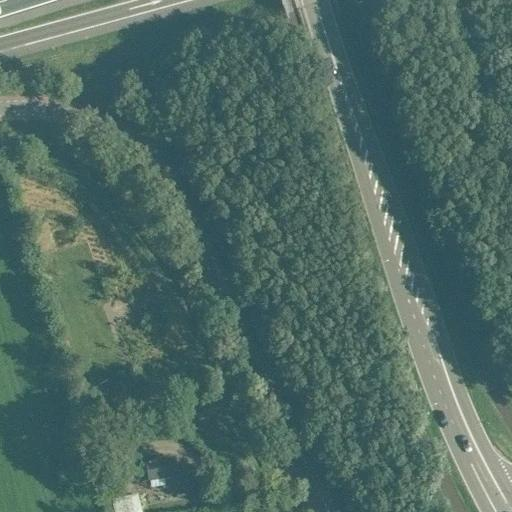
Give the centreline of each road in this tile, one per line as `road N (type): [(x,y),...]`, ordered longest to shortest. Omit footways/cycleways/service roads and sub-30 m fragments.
road 1 (unclassified): [(0,110),(98,119),(151,163),(223,286),(322,511)]
road 2 (secondary): [(503,511),(460,426),(312,0)]
road 3 (motorway): [(0,44),(163,0)]
